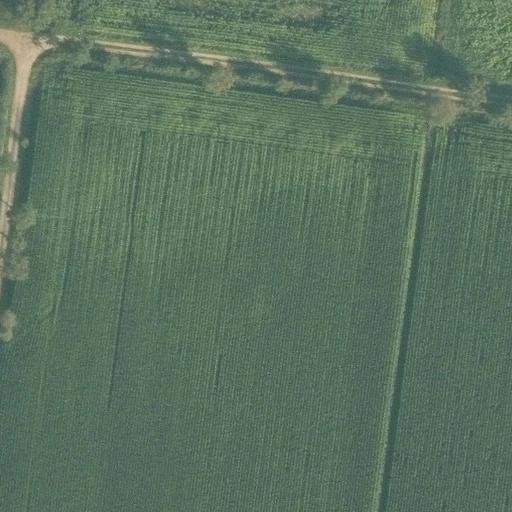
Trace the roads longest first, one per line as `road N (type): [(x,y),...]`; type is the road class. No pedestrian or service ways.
road 1 (track): [(511,106),(26,43)]
road 2 (track): [(26,43),(0,250)]
